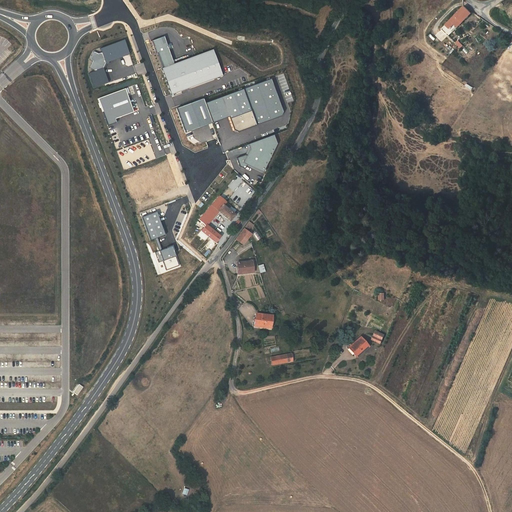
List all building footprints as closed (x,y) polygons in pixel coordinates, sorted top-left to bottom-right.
[(471,12),(464,6),(442,29),(448,35),(471,13),(471,12)] [(172,65),(161,37),(151,42),(162,69),(172,65)] [(125,39),(101,49),(102,52),(106,63),(130,54),(125,39)] [(210,51),(159,70),(169,96),(220,77),(210,51)] [(94,52),(91,60),(94,61),(91,68),(95,71),(103,68),(106,63),(102,52),(98,54),(94,52)] [(95,71),(88,73),(93,88),(109,82),(103,68),(95,71)] [(282,112),(270,79),(207,103),(214,123),(230,117),(235,130),(239,132),(280,116),(282,112)] [(126,89),(100,98),(109,125),(117,122),(116,119),(134,112),(126,89)] [(177,109),(186,133),(213,123),(204,99),(177,109)] [(246,164),(262,172),(277,145),(271,133),(247,143),(249,148),(245,156),(243,155),(236,158),(239,166),(245,168),(246,164)] [(230,220),(236,214),(224,205),(227,202),(220,197),(217,200),(209,208),(200,219),(207,224),(207,225),(219,211),(230,220)] [(239,210),(227,202),(224,205),(236,214),(239,210)] [(156,212),(142,217),(150,241),(155,239),(157,238),(165,235),(156,212)] [(217,243),(222,236),(207,225),(207,224),(202,231),(217,243)] [(251,232),(245,228),(238,238),(243,242),(251,232)] [(179,266),(171,246),(161,250),(159,251),(154,253),(158,263),(162,261),(166,271),(179,266)] [(254,260),(239,261),(241,273),(255,271),(254,260)] [(271,314),(256,312),(254,325),(269,327),(271,314)] [(373,340),(381,342),(384,334),(375,331),(373,340)] [(370,346),(360,336),(349,345),(359,356),(370,346)] [(293,353),(287,354),(288,362),(295,361),(293,353)] [(287,354),(271,356),(273,364),(288,362),(287,354)] [(74,392),(78,395),(83,387),(80,384),(74,392)]
